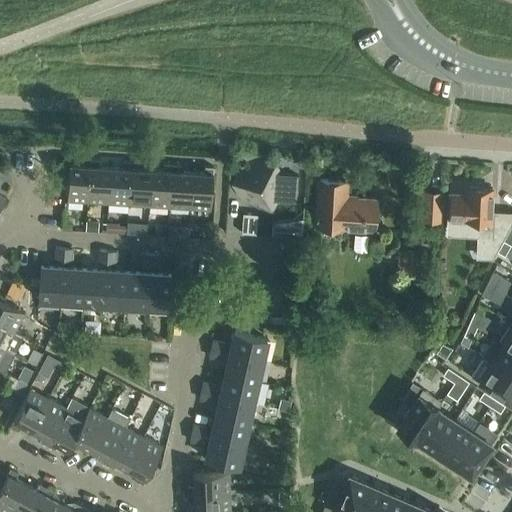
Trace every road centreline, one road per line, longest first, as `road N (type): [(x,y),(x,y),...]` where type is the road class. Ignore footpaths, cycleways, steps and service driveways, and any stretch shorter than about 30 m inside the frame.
road 1 (residential): [(28,236),(260,249),(256,305),(189,334),(170,511)]
road 2 (residential): [(161,511),(16,451),(0,454)]
road 3 (residential): [(391,136),(511,147)]
